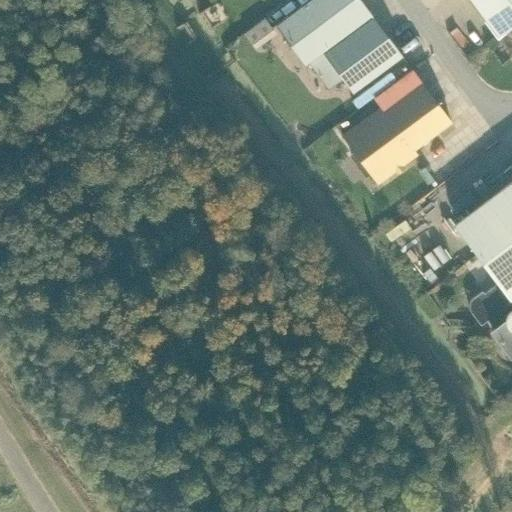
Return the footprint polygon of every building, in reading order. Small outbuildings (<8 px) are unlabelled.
[(308,0),(276,24),(305,63),(307,62),(328,89),(342,79),(352,92),(401,56),(371,14),(359,0),(308,0)] [(511,0),(470,0),(498,37),(511,25),(511,0)] [(243,33),(254,49),(275,33),(264,18),(243,33)] [(498,44),(493,37),(486,43),(491,49),(498,44)] [(450,122),(422,83),(411,69),(374,97),(381,106),(342,135),(377,183),(416,154),(413,150),(450,122)] [(511,183),(456,225),(498,282),(484,293),(482,290),(473,297),(470,300),(469,304),(469,309),(471,312),(480,325),(487,320),(494,329),(491,330),(501,344),(501,349),(502,353),(504,357),(508,359),(511,359),(511,183)]
